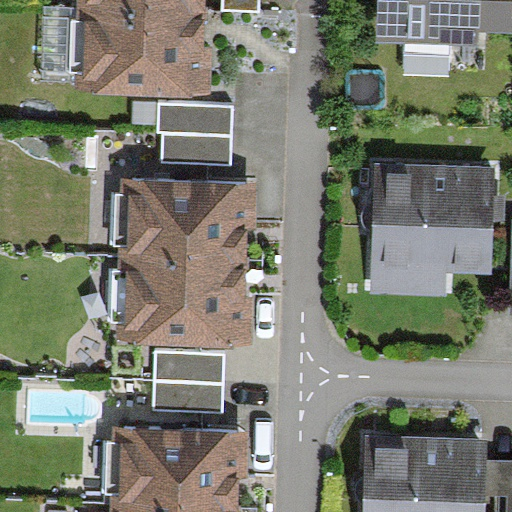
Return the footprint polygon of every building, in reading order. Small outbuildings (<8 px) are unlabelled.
[(74,0),(75,6),(202,8),(202,0),(74,0)] [(250,0),(216,0),(216,10),(251,11),(250,0)] [(368,0),(368,33),(462,34),(462,22),(502,23),(502,0),(368,0)] [(202,8),(75,6),(73,85),(200,87),(202,8)] [(152,129),(160,129),(228,130),(229,101),(152,100),(152,129)] [(228,159),(228,130),(160,129),(159,157),(228,159)] [(480,265),(481,166),(362,165),(361,291),(437,292),(438,264),(480,265)] [(116,254),(243,257),(244,178),(117,175),(116,254)] [(243,257),(116,254),(114,334),(241,336),(243,257)] [(149,352),(149,380),(218,380),(218,352),(149,352)] [(218,408),(218,380),(149,380),(149,408),(218,408)] [(108,502),(236,505),(237,426),(110,423),(108,502)] [(475,457),(475,438),(357,437),(356,511),(474,511),(475,490),(475,457)] [(511,511),(511,457),(475,457),(475,490),(501,490),(500,511),(511,511)] [(235,511),(236,505),(108,502),(108,511),(235,511)]
